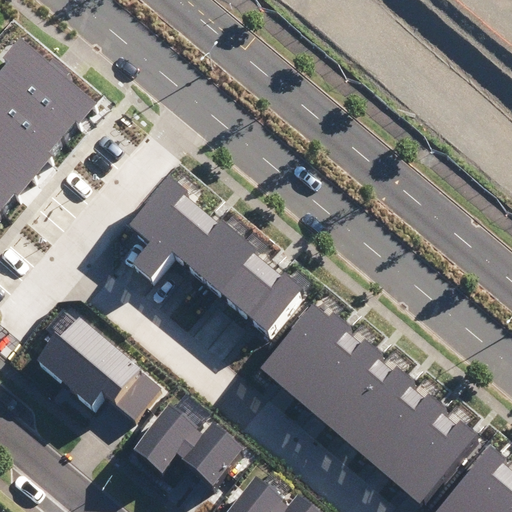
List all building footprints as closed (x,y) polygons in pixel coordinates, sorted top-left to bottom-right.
[(0,216),(95,103),(20,41),(0,65),(0,216)] [(179,261),(272,340),(309,296),(176,183),(133,234),(152,250),(135,269),(157,288),(179,261)] [(322,305),(259,379),(415,511),(421,511),(482,441),(322,305)] [(43,367),(96,412),(107,398),(135,422),(163,389),(83,321),(43,367)] [(165,478),(180,460),(216,491),(247,455),(217,430),(210,439),(175,409),(137,454),(165,478)] [(511,511),(511,466),(482,441),(421,511),(511,511)] [(318,511),(304,500),(295,511),(259,481),(232,511),(318,511)]
